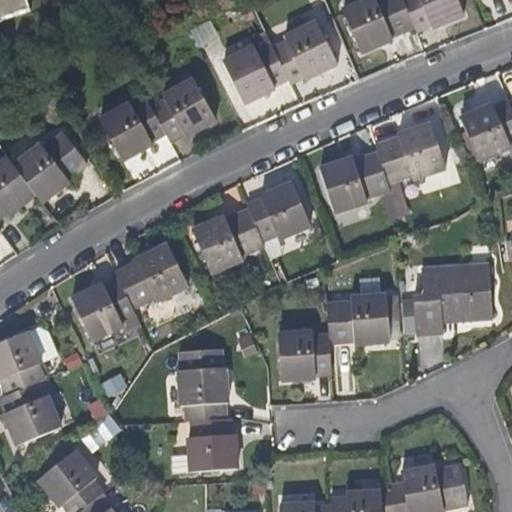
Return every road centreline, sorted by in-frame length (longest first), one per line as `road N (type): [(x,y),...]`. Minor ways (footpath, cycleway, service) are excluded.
road 1 (residential): [(0,294),(156,196),(511,45)]
road 2 (residential): [(299,422),(382,416),(465,379)]
road 3 (residential): [(511,493),(465,379)]
